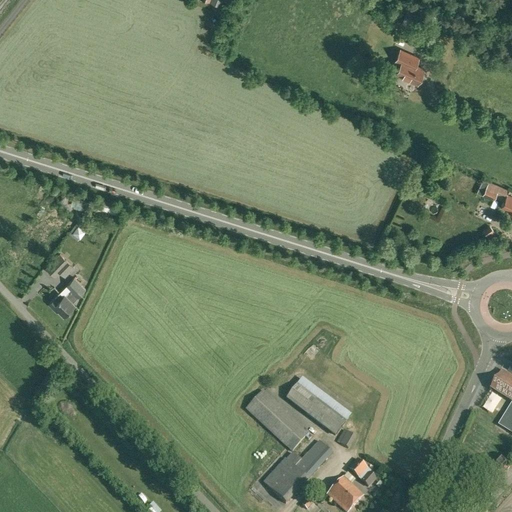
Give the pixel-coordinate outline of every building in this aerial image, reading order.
[(424,36),(431,22),(406,11),(401,24),(418,32),(417,33),(424,36)] [(418,58),(400,49),(395,61),(400,64),(395,74),(417,84),(419,79),(421,79),(422,75),(422,74),(424,69),(415,65),(418,58)] [(440,176),(433,172),(430,178),(437,181),(440,176)] [(488,181),(482,195),(493,200),(494,197),(503,201),(500,206),(509,210),(508,211),(511,213),(511,196),(507,194),(509,190),(508,189),(508,190),(488,181)] [(62,212),(54,205),(50,210),(58,217),(62,212)] [(59,252),(54,258),(44,268),(54,277),(59,272),(64,277),(74,267),(59,252)] [(72,302),(85,288),(74,278),(66,286),(69,290),(61,298),(58,294),(49,304),(54,309),(55,308),(64,316),(75,305),(72,302)] [(511,432),(511,376),(502,371),(491,389),(511,401),(511,404),(500,425),(511,432)] [(348,381),(344,387),(355,393),(358,387),(348,381)] [(286,400),(304,414),(335,437),(346,423),(316,400),(297,385),(286,400)] [(291,453),(309,433),(263,391),(245,410),(291,453)] [(348,449),(356,437),(344,430),(337,443),(348,449)] [(319,442),(302,460),(294,468),(308,480),(332,454),(319,442)] [(294,468),(286,461),(285,459),(263,483),(286,505),(309,481),(308,480),(294,468)] [(368,471),(368,470),(357,459),(348,469),(359,479),(367,470),(368,471)] [(367,470),(359,479),(368,487),(376,479),(368,471),(367,470)] [(345,511),(348,511),(362,496),(343,478),(327,495),(345,511)] [(315,502),(309,498),(302,506),(307,511),(315,502)]
